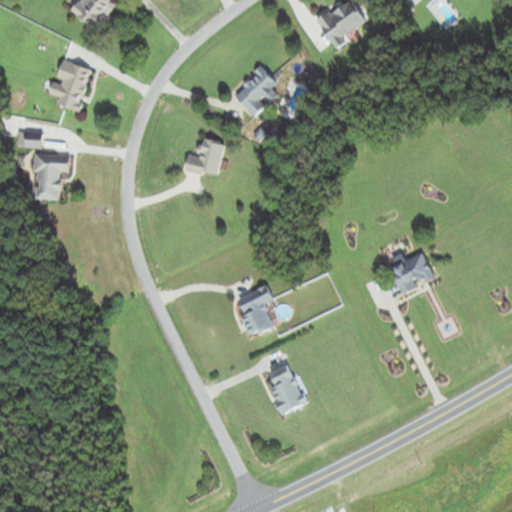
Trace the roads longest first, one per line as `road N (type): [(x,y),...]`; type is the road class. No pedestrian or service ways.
road 1 (residential): [(257,510),(151,296),(127,225),(134,138),(151,94),(168,66),(248,0)]
road 2 (primary): [(511,374),(393,445),(251,511)]
